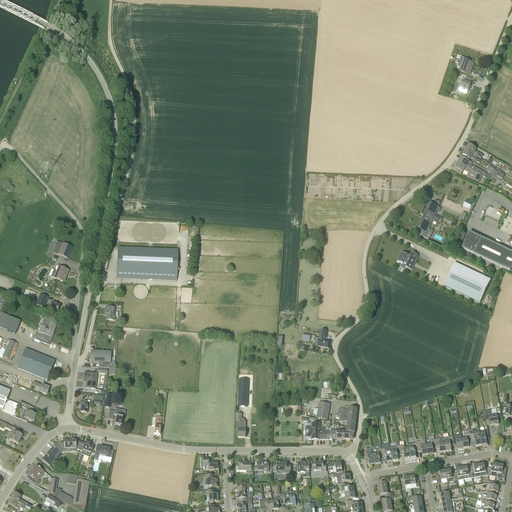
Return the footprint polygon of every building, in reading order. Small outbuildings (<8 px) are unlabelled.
[(469,75),(473,63),(464,60),(460,72),(469,75)] [(469,84),(471,80),(465,77),(463,81),(462,81),(458,92),(466,95),(471,84),(469,84)] [(481,159),(483,155),(475,151),(476,149),(468,145),(465,150),(481,159)] [(481,159),(465,150),(462,155),(470,160),(471,158),(480,164),(482,160),(481,159)] [(474,167),(471,165),(472,164),(461,157),(458,163),(482,176),(484,178),(486,174),(482,172),(474,167)] [(498,168),(500,165),(498,163),(499,162),(494,159),(491,164),(498,168)] [(482,176),(458,163),(455,168),(463,173),(464,171),(469,173),(468,174),(470,175),(474,177),(473,179),(479,182),(482,176)] [(498,173),(495,171),(495,170),(489,166),(487,171),(492,174),(491,176),(498,181),(497,183),(499,185),(502,180),(505,175),(499,172),(498,173)] [(470,210),(474,202),(466,199),(463,206),(470,210)] [(439,218),(435,215),(438,207),(429,203),(417,228),(427,233),(429,229),(432,222),(437,224),(438,222),(440,223),(442,218),(440,217),(439,218)] [(461,249),(501,268),(511,272),(511,269),(511,253),(509,252),(469,233),(461,249)] [(62,243),(57,241),(52,253),(58,255),(67,259),(72,247),(62,243)] [(177,281),(178,251),(118,248),(118,247),(117,269),(119,269),(121,272),(121,279),(177,281)] [(401,253),(397,262),(403,265),(403,263),(407,265),(405,268),(411,271),(418,256),(412,254),(412,255),(407,253),(408,254),(407,256),(401,253)] [(492,280),(454,262),(449,274),(443,286),(480,304),(492,280)] [(64,282),(68,271),(58,267),(56,271),(54,270),(51,277),(53,278),(64,282)] [(31,304),(35,294),(26,290),(21,301),(31,304)] [(40,294),(36,293),(36,294),(35,294),(35,295),(35,296),(34,299),(32,303),(36,305),(44,308),(48,298),(40,294)] [(57,313),(59,306),(52,303),(49,310),(57,313)] [(115,321),(115,316),(113,316),(113,308),(105,308),(105,314),(106,314),(106,321),(115,321)] [(0,327),(15,334),(20,322),(0,313),(0,327)] [(53,334),(57,325),(52,323),(54,319),(45,316),(41,326),(38,333),(36,332),(33,340),(48,345),(50,339),(52,340),(54,334),(53,334)] [(325,342),(326,332),(319,331),(318,347),(328,348),(329,342),(325,342)] [(0,351),(0,356),(11,361),(17,343),(7,340),(4,349),(1,348),(0,351)] [(25,348),(18,366),(17,369),(46,380),(46,381),(47,381),(47,380),(55,361),(25,348)] [(113,356),(113,353),(111,353),(91,352),(90,363),(110,364),(110,355),(113,356)] [(98,374),(88,373),(87,373),(84,373),(83,380),(87,380),(86,388),(96,390),(98,374)] [(247,382),(247,379),(243,379),(243,382),(238,382),(237,407),(248,407),(249,382),(247,382)] [(46,395),(49,388),(34,382),(33,386),(39,388),(38,392),(46,395)] [(10,391),(0,386),(0,408),(2,409),(1,412),(13,417),(18,406),(6,401),(10,391)] [(104,407),(109,408),(112,396),(106,394),(104,407)] [(90,407),(90,404),(80,403),(80,406),(81,406),(80,412),(88,413),(88,407),(90,407)] [(327,421),(330,405),(319,403),(316,418),(327,421)] [(122,408),(122,406),(116,405),(115,407),(113,415),(117,415),(115,424),(121,425),(122,425),(123,417),(123,416),(123,414),(121,413),(122,408)] [(511,417),(511,408),(511,407),(505,405),(503,411),(506,412),(505,415),(508,415),(507,416),(511,417)] [(36,414),(27,410),(26,412),(24,412),(20,420),(27,423),(28,420),(32,422),(36,414)] [(498,424),(497,418),(497,415),(492,416),(491,410),(484,411),(486,421),(489,421),(490,425),(494,424),(494,425),(498,424)] [(242,422),(242,414),(235,414),(235,422),(236,422),(235,431),(238,431),(238,438),(245,438),(246,430),(243,430),(243,425),(241,425),(241,422),(242,422)] [(161,424),(161,423),(159,423),(159,419),(156,419),(156,418),(153,418),(152,426),(155,427),(154,434),(154,435),(160,435),(161,427),(160,427),(161,424)] [(322,440),(322,432),(320,432),(320,424),(312,424),(312,428),(307,428),(307,438),(312,438),(312,440),(322,440)] [(24,433),(13,428),(11,431),(13,432),(9,439),(18,444),(22,436),(23,436),(24,433)] [(479,432),(477,432),(473,430),(469,431),(470,434),(472,443),(475,443),(475,447),(481,446),(479,432)] [(481,446),(487,445),(486,441),(489,440),(488,431),(482,432),(479,432),(481,446)] [(343,440),(343,432),(337,432),(322,432),(322,440),(337,440),(343,440)] [(351,440),(353,439),(354,434),(345,432),(343,432),(343,440),(351,440)] [(463,449),(469,448),(468,444),(472,443),(470,434),(464,435),(465,439),(462,439),(463,449)] [(458,440),(457,436),(452,437),(454,446),(457,446),(458,450),(463,449),(462,439),(458,440)] [(446,452),(451,451),(451,447),(454,446),(452,437),(443,438),(444,443),(446,452)] [(440,443),(440,439),(434,440),(436,449),(439,449),(440,453),(446,452),(444,443),(440,443)] [(66,447),(66,449),(71,449),(71,452),(76,452),(76,450),(76,449),(76,441),(76,440),(69,440),(69,441),(64,441),(64,444),(64,447),(66,447)] [(428,455),(434,454),(433,450),(436,449),(434,440),(429,441),(430,445),(426,446),(428,455)] [(85,442),(84,444),(83,448),(82,451),(81,456),(79,461),(82,462),(84,456),(89,457),(91,453),(94,445),(85,442)] [(64,447),(64,444),(59,443),(56,446),(54,445),(42,460),(50,466),(62,451),(64,451),(65,451),(65,449),(66,449),(66,447),(64,447)] [(410,458),(416,457),(415,453),(418,453),(417,444),(417,443),(411,444),(412,448),(409,449),(410,458)] [(423,446),(422,443),(417,444),(418,453),(421,452),(422,456),(428,455),(426,446),(423,446)] [(405,449),(404,445),(399,446),(401,456),(404,455),(404,459),(410,458),(409,449),(405,449)] [(393,462),(398,460),(397,456),(401,456),(399,446),(394,447),(394,451),(391,452),(393,462)] [(108,458),(108,457),(112,458),(113,452),(110,451),(110,449),(100,447),(100,449),(96,448),(94,459),(97,460),(98,459),(99,456),(108,458)] [(387,453),(387,448),(381,449),(383,459),(386,458),(387,463),(393,462),(391,452),(387,453)] [(375,465),(373,455),(372,449),(366,450),(366,452),(363,453),(365,462),(368,461),(369,466),(375,465)] [(375,465),(381,464),(380,459),(383,459),(381,449),(376,450),(377,454),(373,455),(375,465)] [(218,469),(218,462),(209,462),(209,459),(203,459),(203,465),(209,466),(209,469),(218,469)] [(323,465),(323,461),(319,461),(319,462),(312,462),(312,471),(322,471),(322,472),(327,472),(326,465),(323,465)] [(335,464),(335,461),(328,463),(329,467),(335,466),(336,474),(344,473),(346,473),(344,466),(342,466),(341,463),(335,464)] [(251,472),(251,464),(247,464),(247,462),(238,462),(238,466),(237,466),(236,472),(240,472),(240,470),(247,471),(247,472),(251,472)] [(269,473),(269,464),(263,464),(263,462),(257,462),(257,467),(255,466),(255,471),(263,471),(263,473),(269,473)] [(287,465),(287,462),(281,462),(281,463),(275,463),(275,468),(274,468),(274,472),(277,472),(277,474),(291,474),(291,465),(287,465)] [(306,465),(306,462),(298,463),(298,473),(299,473),(302,477),(306,477),(306,471),(309,471),(309,465),(306,465)] [(485,469),(484,464),(478,465),(481,477),(488,476),(488,468),(485,469)] [(496,477),(498,465),(493,464),(492,469),(488,468),(488,476),(496,477)] [(472,478),(481,477),(478,465),(473,466),(474,471),(471,471),(472,478)] [(506,479),(508,469),(503,468),(504,466),(498,465),(496,477),(506,479)] [(42,476),(45,473),(36,466),(28,475),(35,480),(40,474),(42,476)] [(468,472),(467,467),(462,468),(464,480),(472,478),(471,471),(468,472)] [(456,481),(464,480),(462,468),(456,469),(457,474),(454,474),(456,481)] [(451,475),(451,470),(445,471),(447,483),(456,481),(454,474),(451,475)] [(439,484),(447,483),(445,471),(440,472),(440,477),(437,477),(439,484)] [(345,476),(344,473),(336,474),(333,475),(333,478),(337,478),(337,480),(341,479),(342,483),(351,481),(350,475),(345,476)] [(80,511),(84,511),(89,481),(77,479),(78,476),(67,475),(66,484),(75,485),(73,499),(71,499),(71,498),(61,492),(62,491),(56,490),(58,479),(51,478),(49,493),(51,493),(51,495),(80,511)] [(218,487),(218,479),(215,479),(215,476),(205,476),(205,487),(218,487)] [(415,481),(415,476),(409,477),(411,486),(416,485),(416,488),(420,488),(418,481),(415,481)] [(403,491),(406,490),(405,487),(411,486),(409,477),(404,478),(404,483),(401,484),(403,491)] [(378,490),(387,489),(386,483),(389,482),(388,479),(382,480),(382,483),(377,484),(378,490)] [(236,494),(249,493),(249,488),(252,488),(251,484),(241,485),(241,488),(236,488),(236,494)] [(349,488),(349,485),(341,486),(342,492),(344,491),(345,495),(354,493),(353,487),(349,488)] [(498,493),(499,487),(492,485),(490,485),(489,491),(485,490),(485,493),(488,494),(492,495),(492,492),(498,493)] [(388,494),(387,489),(378,490),(379,496),(386,495),(386,498),(393,497),(392,494),(388,494)] [(215,494),(215,491),(203,492),(203,495),(207,494),(207,498),(209,498),(209,503),(214,503),(214,502),(218,501),(218,494),(215,494)] [(296,506),(295,499),(298,498),(298,496),(297,492),(292,493),(292,496),(289,496),(291,505),(293,504),(293,507),(296,506)] [(30,510),(32,507),(26,504),(19,500),(21,497),(14,493),(13,493),(10,499),(24,506),(30,510)] [(252,501),(252,498),(253,497),(253,493),(249,493),(236,494),(237,499),(242,499),(242,502),(252,501)] [(351,503),(352,502),(351,499),(355,499),(354,493),(345,495),(345,498),(343,498),(344,504),(349,503),(351,502),(351,503)] [(286,497),(285,494),(280,495),(281,498),(281,501),(284,501),(285,506),(291,505),(289,496),(286,497)] [(492,495),(488,494),(487,499),(483,499),(482,502),(490,503),(490,500),(495,502),(497,496),(492,495)] [(57,508),(60,502),(48,496),(45,502),(57,508)] [(383,507),(391,506),(390,500),(393,500),(393,497),(386,498),(387,501),(382,501),(383,507)] [(281,501),(281,498),(275,499),(276,501),(273,502),(274,510),(279,509),(279,505),(282,504),(281,501)] [(22,510),(24,506),(10,499),(7,504),(18,510),(19,508),(22,510)] [(269,502),(269,500),(264,500),(265,507),(268,506),(268,511),(272,511),(274,510),(273,502),(269,502)] [(237,511),(253,510),(252,501),(242,502),(242,505),(237,505),(237,511)] [(306,511),(315,510),(315,507),(317,506),(317,501),(308,502),(309,505),(305,506),(306,511)] [(357,502),(352,502),(351,503),(351,502),(349,503),(350,508),(352,508),(353,511),(362,510),(362,504),(357,505),(357,502)] [(490,503),(482,502),(482,503),(481,503),(480,507),(481,507),(480,510),(486,511),(487,511),(488,509),(493,510),(495,505),(490,503)]
